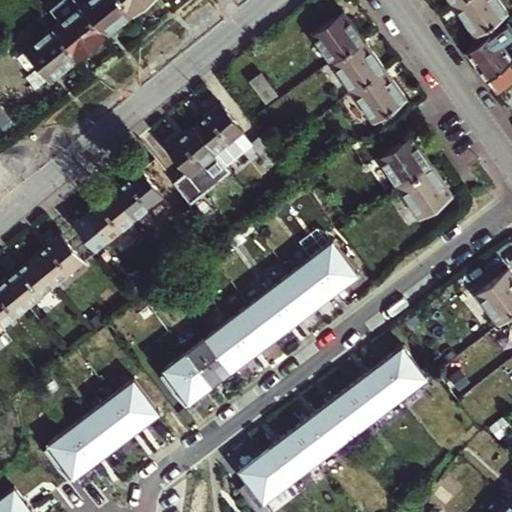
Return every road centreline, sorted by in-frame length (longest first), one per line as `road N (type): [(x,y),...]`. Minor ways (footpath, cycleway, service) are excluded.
road 1 (residential): [(511,205),(152,478),(143,511)]
road 2 (residential): [(19,199),(261,0)]
road 3 (residential): [(511,163),(396,0)]
